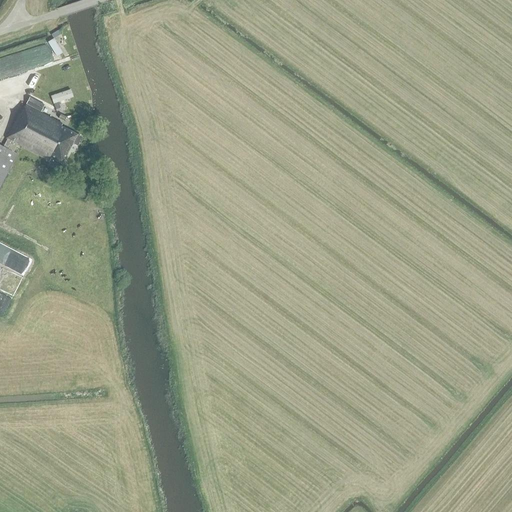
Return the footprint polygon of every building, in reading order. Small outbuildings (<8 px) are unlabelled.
[(54,38),(48,42),(57,58),(63,55),(54,38)] [(30,67),(38,64),(34,53),(26,56),(30,67)] [(76,71),(70,73),(77,90),(83,87),(76,71)] [(57,97),(63,85),(41,74),(35,85),(57,97)] [(61,125),(39,113),(43,105),(29,98),(20,114),(18,113),(5,139),(6,140),(3,147),(0,145),(0,186),(17,154),(13,153),(17,145),(49,162),(50,159),(62,165),(72,144),(77,146),(82,138),(60,127),(61,125)] [(99,206),(108,203),(107,196),(97,198),(99,206)] [(0,264),(26,275),(33,259),(0,244),(0,264)]
